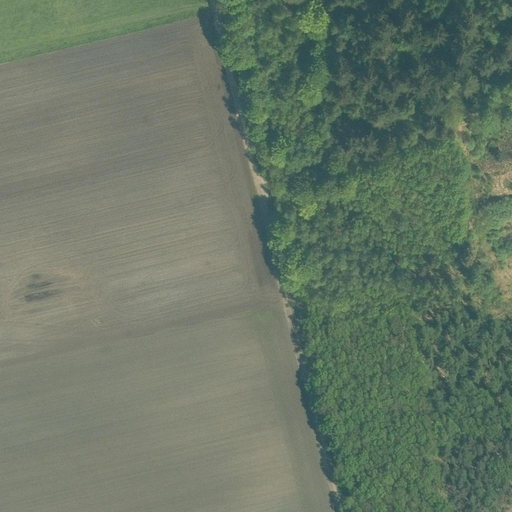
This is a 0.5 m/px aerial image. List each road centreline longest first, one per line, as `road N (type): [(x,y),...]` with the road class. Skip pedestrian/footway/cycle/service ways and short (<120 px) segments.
road 1 (track): [(344,511),(214,0)]
road 2 (track): [(511,112),(448,123),(261,186)]
